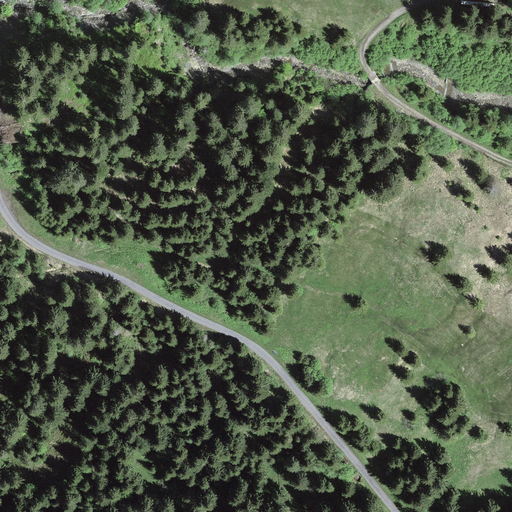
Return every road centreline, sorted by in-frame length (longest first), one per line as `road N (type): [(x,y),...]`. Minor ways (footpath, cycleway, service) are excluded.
road 1 (track): [(0,194),(33,235),(68,258),(250,347),(305,396),(407,511)]
road 2 (track): [(511,164),(446,135),(375,84)]
road 3 (track): [(430,0),(369,37),(364,54),(375,84)]
